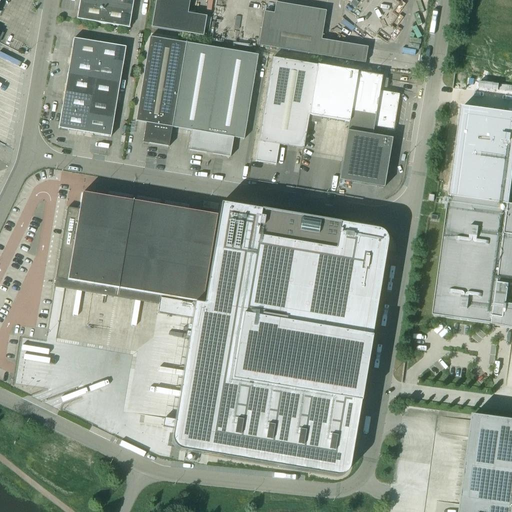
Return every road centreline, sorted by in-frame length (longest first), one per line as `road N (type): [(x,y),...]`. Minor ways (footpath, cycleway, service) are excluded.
road 1 (unclassified): [(410,221),(362,477),(327,491),(142,470)]
road 2 (unclassified): [(410,221),(25,156)]
road 3 (unclassified): [(447,0),(410,221)]
road 4 (unclassified): [(142,470),(0,398)]
road 5 (unclassified): [(25,156),(51,0)]
